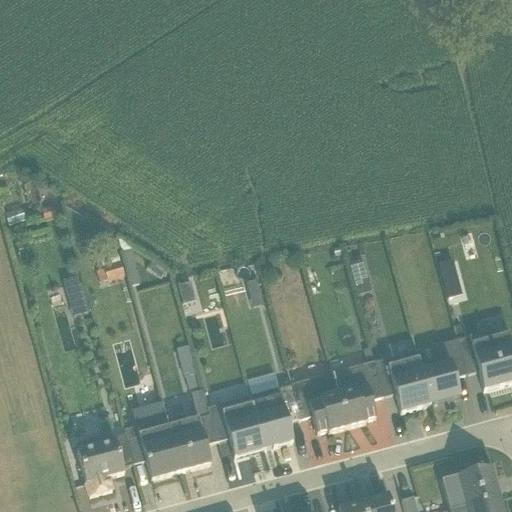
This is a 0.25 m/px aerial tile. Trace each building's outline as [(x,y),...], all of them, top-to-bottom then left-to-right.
[(80,270),(88,292),(111,283),(103,262),(80,270)] [(350,268),(336,270),(340,300),(354,298),(350,268)] [(228,281),(229,301),(243,301),(242,281),(228,281)] [(50,286),(54,322),(69,321),(65,285),(50,286)] [(168,310),(180,306),(174,288),(162,292),(168,310)] [(481,401),(511,392),(511,362),(507,344),(497,346),(495,339),(456,349),(464,385),(476,381),(481,401)] [(420,416),(453,407),(444,371),(410,381),(420,416)] [(340,438),(371,429),(355,376),(324,385),(340,438)] [(420,416),(410,381),(377,390),(387,425),(420,416)] [(340,438),(324,385),(291,395),(307,448),(340,438)] [(255,461),(287,451),(272,399),(239,408),(255,461)] [(255,461),(239,408),(204,419),(220,471),(255,461)] [(172,484),(202,475),(186,423),(157,431),(172,484)] [(138,494),(172,484),(157,431),(122,442),(138,494)] [(87,508),(128,495),(112,446),(72,459),(87,508)] [(432,493),(437,511),(475,511),(496,506),(487,478),(432,493)]
